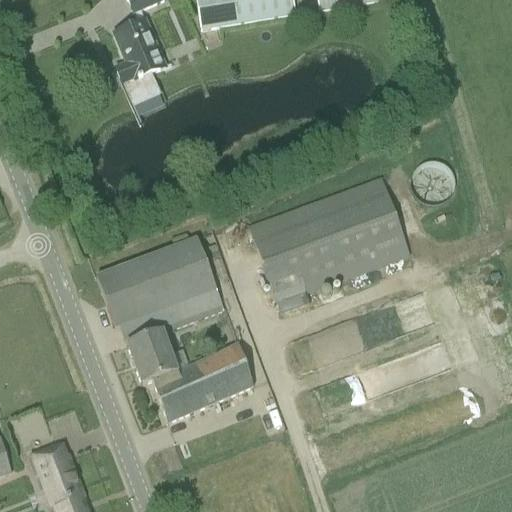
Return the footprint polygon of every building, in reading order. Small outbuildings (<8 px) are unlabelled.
[(113,73),(120,89),(130,112),(159,99),(149,76),(165,70),(139,11),(163,1),(162,0),(123,0),(135,28),(111,39),(123,68),(113,73)] [(294,19),(290,0),(192,0),(197,35),(294,19)] [(377,5),(375,0),(313,0),(315,15),(377,5)] [(407,260),(379,181),(245,230),(279,319),(308,308),(304,298),(407,260)] [(195,244),(113,275),(94,282),(113,333),(117,331),(122,346),(169,328),(170,332),(221,313),(195,244)] [(166,428),(184,421),(251,391),(235,347),(184,369),(179,356),(168,360),(160,338),(124,350),(139,390),(150,386),(166,428)] [(0,479),(8,477),(0,449),(0,479)] [(53,449),(29,459),(41,490),(52,485),(60,504),(51,508),(52,511),(84,511),(80,501),(82,500),(66,459),(59,462),(53,449)]
